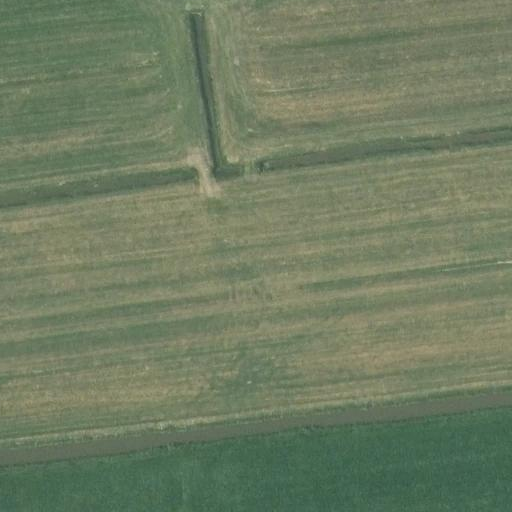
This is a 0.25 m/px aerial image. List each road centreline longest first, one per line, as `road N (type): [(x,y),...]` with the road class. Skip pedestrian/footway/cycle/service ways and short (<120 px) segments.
road 1 (track): [(511,375),(458,381),(312,359),(214,203),(131,0)]
road 2 (track): [(135,11),(262,0)]
